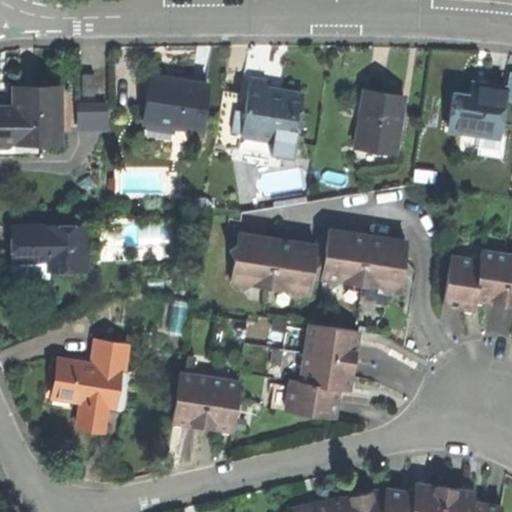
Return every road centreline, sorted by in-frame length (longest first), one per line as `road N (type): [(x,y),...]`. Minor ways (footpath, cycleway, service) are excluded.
road 1 (residential): [(0,11),(511,26)]
road 2 (residential): [(511,448),(472,429),(397,436),(96,511)]
